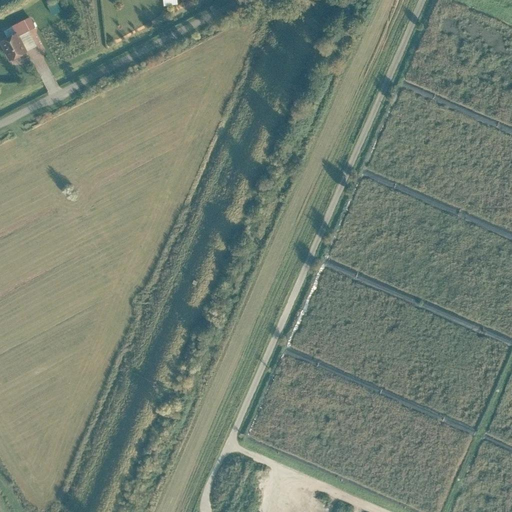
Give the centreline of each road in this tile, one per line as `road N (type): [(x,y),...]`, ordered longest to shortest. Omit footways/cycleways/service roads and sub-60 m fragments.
road 1 (track): [(357,0),(144,511)]
road 2 (unclassified): [(243,0),(0,124)]
